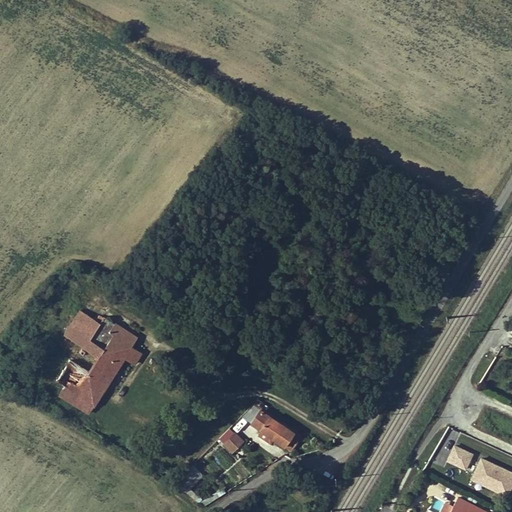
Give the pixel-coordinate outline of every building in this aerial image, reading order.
[(131,347),(130,347),(123,343),(130,334),(103,317),(103,318),(100,323),(96,320),(79,310),(64,335),(99,357),(89,372),(70,360),(57,380),(65,386),(60,394),(89,412),(94,404),(107,385),(106,384),(124,355),(134,361),(135,362),(141,353),(131,347)] [(123,343),(130,347),(131,347),(136,338),(130,334),(123,343)] [(42,343),(38,350),(44,352),(47,345),(42,343)] [(12,360),(7,368),(10,370),(16,362),(12,360)] [(243,415),(249,420),(259,407),(253,402),(243,415)] [(251,423),(285,446),(290,438),(295,442),(299,436),(259,410),(251,423)] [(235,432),(224,443),(231,450),(242,440),(235,432)] [(290,449),(295,442),(290,438),(285,446),(290,449)] [(466,469),(474,452),(454,443),(446,460),(466,469)] [(509,495),(511,487),(511,468),(480,455),(470,478),(509,495)] [(186,471),(192,476),(198,471),(192,464),(186,471)] [(185,492),(203,475),(198,471),(192,476),(186,471),(174,483),(185,492)] [(427,511),(439,511),(444,499),(433,496),(427,511)] [(487,511),(458,497),(449,511),(487,511)]
